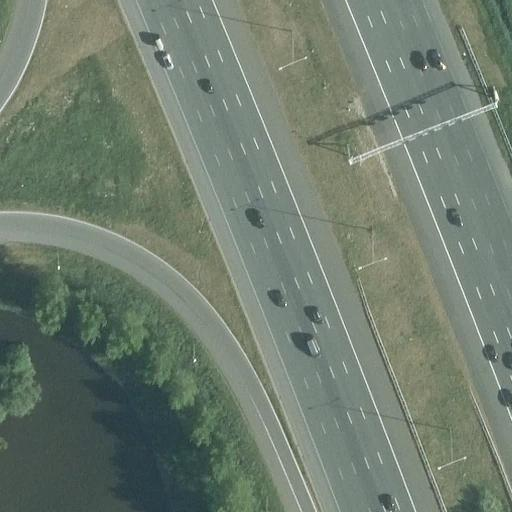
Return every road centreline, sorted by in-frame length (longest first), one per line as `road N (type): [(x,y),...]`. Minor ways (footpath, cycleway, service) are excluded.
road 1 (motorway): [(176,0),(375,511)]
road 2 (motorway): [(0,222),(49,224),(151,257),(193,295),(275,432),(307,511)]
road 3 (motorway): [(511,325),(381,0)]
